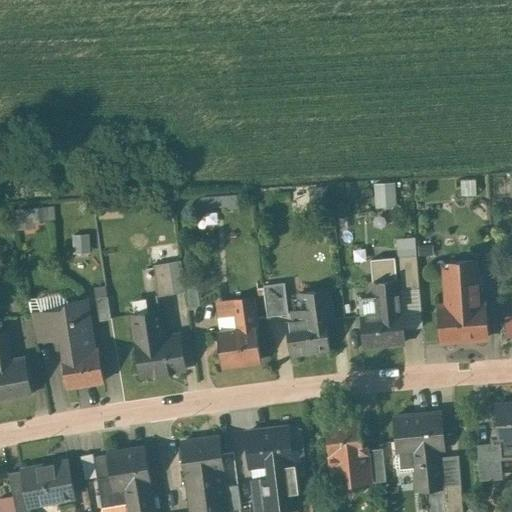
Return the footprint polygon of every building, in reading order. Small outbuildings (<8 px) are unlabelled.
[(393,183),(375,184),(376,205),(395,204),(393,183)] [(238,194),(203,196),(190,210),(197,216),(206,207),(208,209),(210,206),(228,205),(228,207),(239,206),(238,194)] [(53,206),(15,209),(17,226),(33,224),(33,220),(54,218),(53,206)] [(93,248),(91,229),(74,232),(77,250),(93,248)] [(398,239),(399,256),(416,255),(415,238),(398,239)] [(399,256),(401,289),(419,288),(416,255),(399,256)] [(373,282),(374,282),(395,280),(394,257),(371,259),(373,282)] [(476,260),(444,263),(447,305),(438,305),(440,341),(485,338),(482,302),(479,302),(476,260)] [(168,261),(152,264),(153,266),(146,267),(146,268),(153,267),(157,295),(173,293),(168,261)] [(362,313),(365,346),(402,342),(399,309),(398,309),(395,280),(374,282),(377,311),(362,313)] [(278,282),(262,284),(266,316),(282,314),(278,282)] [(196,284),(186,286),(189,306),(199,305),(196,284)] [(306,308),(292,310),(294,320),(286,321),(290,354),(328,350),(323,318),(332,317),(328,289),(304,292),(306,308)] [(107,295),(95,297),(99,319),(110,317),(107,295)] [(251,297),(232,299),(232,300),(219,302),(221,316),(234,314),(236,328),(216,331),(221,364),(224,363),(224,364),(240,362),(239,361),(259,359),(251,297)] [(67,301),(61,309),(47,311),(52,337),(62,336),(64,351),(61,352),(62,352),(91,348),(83,299),(67,301)] [(158,309),(131,313),(135,341),(140,375),(184,368),(179,335),(162,337),(158,309)] [(47,311),(31,314),(36,340),(52,337),(47,311)] [(5,329),(0,329),(0,360),(10,358),(5,329)] [(91,348),(62,352),(67,386),(102,381),(97,347),(91,348)] [(0,360),(0,399),(31,393),(23,356),(10,358),(0,360)] [(511,403),(496,404),(500,457),(511,455),(511,403)] [(439,411),(394,415),(398,452),(412,450),(437,448),(442,447),(439,411)] [(359,419),(325,423),(328,455),(330,473),(331,473),(331,474),(350,472),(351,479),(351,480),(367,478),(364,449),(362,449),(359,419)] [(287,426),(246,431),(250,464),(268,462),(290,459),(291,459),(290,449),(304,448),(301,426),(287,428),(287,426)] [(218,436),(181,441),(185,473),(190,511),(224,511),(222,486),(219,469),(222,469),(218,436)] [(492,442),(476,444),(479,479),(495,478),(492,442)] [(143,447),(107,453),(107,454),(111,475),(96,477),(101,506),(128,502),(129,511),(133,511),(149,509),(149,511),(151,511),(151,509),(153,509),(148,481),(149,481),(143,447)] [(382,447),(364,449),(367,478),(368,482),(385,480),(382,447)] [(437,448),(412,450),(413,465),(414,482),(441,480),(437,448)] [(412,450),(398,452),(395,455),(396,468),(400,471),(408,470),(413,465),(412,450)] [(107,454),(93,456),(96,477),(111,475),(107,454)] [(51,463),(21,469),(21,468),(20,468),(26,498),(27,504),(74,495),(67,459),(67,460),(52,463),(51,462),(51,463)] [(290,459),(268,462),(270,478),(257,480),(259,490),(255,491),(257,511),(296,506),(294,491),(299,491),(295,463),(291,463),(290,459)] [(21,470),(8,472),(13,500),(26,498),(21,470)] [(350,472),(331,474),(331,473),(330,473),(329,474),(326,477),(326,482),(330,484),(332,484),(332,487),(351,484),(351,480),(351,479),(350,472)] [(462,511),(460,483),(441,485),(441,487),(442,487),(444,511),(462,511)] [(236,484),(222,486),(225,508),(240,506),(236,484)]
